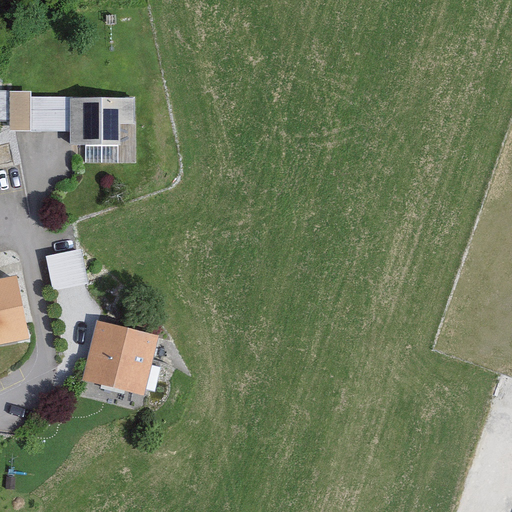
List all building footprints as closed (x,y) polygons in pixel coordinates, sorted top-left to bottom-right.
[(59,132),(59,98),(24,99),(24,93),(5,93),(5,133),(59,132)] [(134,124),(134,100),(74,99),(74,145),(89,145),(88,169),(122,169),(122,145),(129,145),(129,124),(134,124)] [(57,292),(92,281),(82,248),(47,259),(57,292)] [(0,344),(28,338),(15,280),(0,284),(0,344)] [(84,380),(143,394),(157,337),(98,323),(84,380)]
